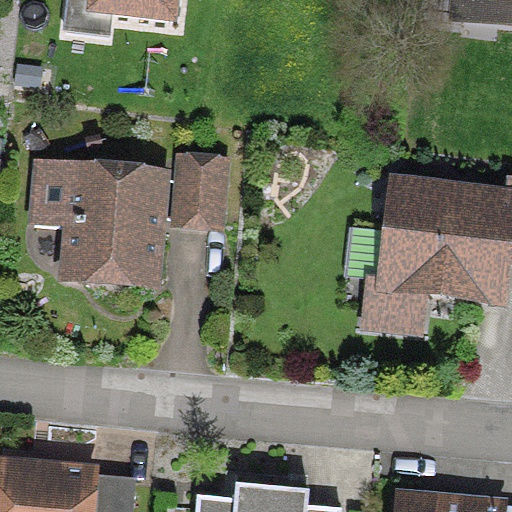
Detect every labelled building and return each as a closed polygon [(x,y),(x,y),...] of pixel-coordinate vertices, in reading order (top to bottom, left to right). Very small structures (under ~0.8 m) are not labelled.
[(511,0),(463,0),(463,7),(458,7),(457,13),(466,15),(466,14),(511,19),(511,0)] [(173,227),(213,230),(219,170),(179,167),(173,227)] [(63,281),(148,288),(157,186),(72,178),(63,281)] [(511,207),(397,197),(385,328),(430,333),(433,301),(509,308),(511,282),(511,207)] [(125,511),(128,487),(88,484),(88,479),(0,471),(0,511),(125,511)] [(302,511),(304,499),(232,492),(230,507),(193,503),(192,511),(302,511)]
